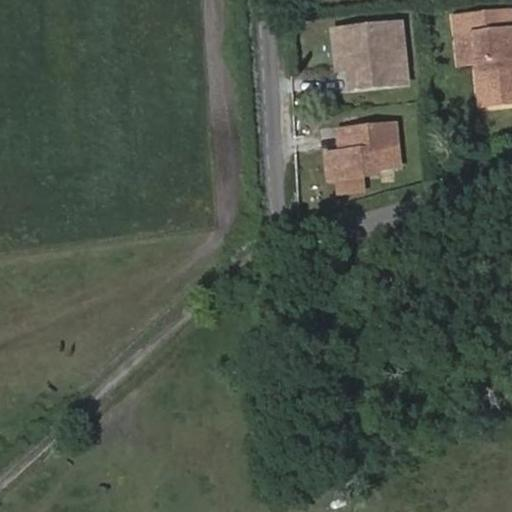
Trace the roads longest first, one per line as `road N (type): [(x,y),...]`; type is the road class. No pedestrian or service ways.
road 1 (residential): [(274,0),(288,239),(511,186)]
road 2 (track): [(288,239),(200,306),(0,487)]
